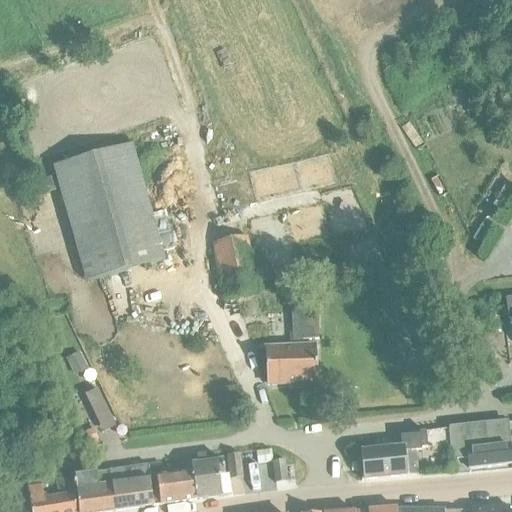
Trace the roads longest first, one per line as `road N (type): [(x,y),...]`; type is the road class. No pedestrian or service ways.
road 1 (unclassified): [(0,475),(256,441),(320,441)]
road 2 (tertiary): [(334,500),(511,485)]
